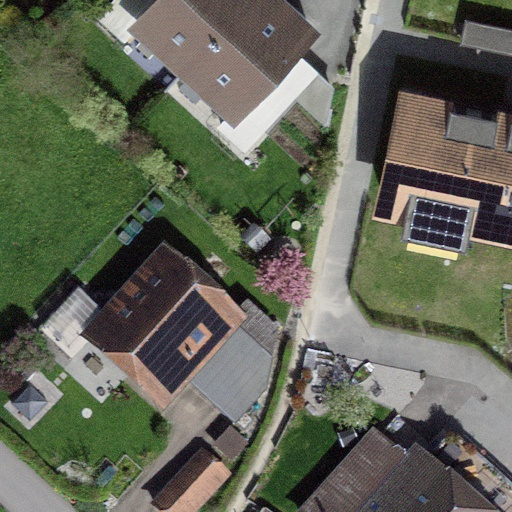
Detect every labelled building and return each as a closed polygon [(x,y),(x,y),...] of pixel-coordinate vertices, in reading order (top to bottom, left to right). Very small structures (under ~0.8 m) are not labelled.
[(302,31),(268,0),(154,0),(137,18),(232,106),(290,43),(302,31)] [(511,115),(508,115),(407,95),(381,222),(511,248),(511,115)] [(155,416),(232,332),(154,260),(77,344),(155,416)] [(511,511),(511,477),(454,424),(405,477),(370,445),(307,511),(511,511)] [(199,511),(224,486),(197,461),(149,511),(199,511)]
